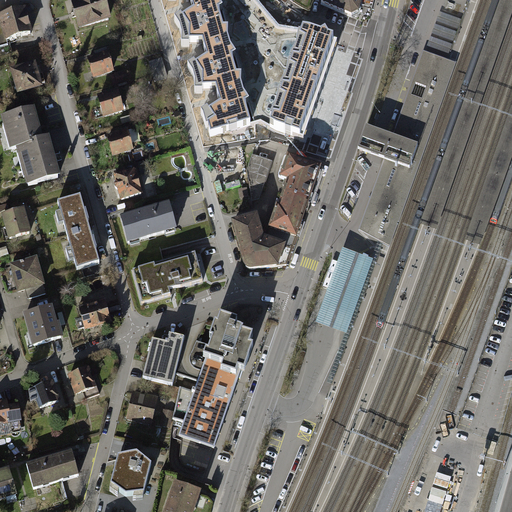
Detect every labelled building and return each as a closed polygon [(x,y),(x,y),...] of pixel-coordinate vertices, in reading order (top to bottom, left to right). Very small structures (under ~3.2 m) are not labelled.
[(105,0),(74,0),(71,1),(79,30),(111,21),(105,0)] [(208,126),(211,137),(251,125),(245,105),(250,103),(244,95),(241,85),(242,76),(237,76),(232,59),(236,56),(231,48),(228,39),(229,29),(224,29),(219,12),(223,9),(218,1),(217,0),(190,0),(194,12),(183,20),(189,30),(189,43),(203,43),(207,59),(196,67),(203,77),(203,90),(216,90),(220,106),(209,113),(214,122),(208,126)] [(321,0),(320,8),(353,22),(360,18),(364,0),(321,0)] [(511,0),(501,0),(420,226),(437,231),(511,14),(511,0)] [(262,124),(276,133),(304,142),(337,45),(311,35),(279,30),(260,5),(249,13),(239,15),(265,114),(262,124)] [(30,34),(23,8),(0,13),(0,24),(4,41),(30,34)] [(440,13),(436,22),(458,30),(462,21),(440,13)] [(457,33),(435,25),(432,34),(454,42),(457,33)] [(453,45),(431,38),(427,48),(449,55),(453,45)] [(109,51),(87,57),(93,79),(115,73),(111,58),(109,51)] [(424,53),(393,139),(399,141),(403,132),(409,115),(408,114),(406,114),(407,112),(426,59),(447,66),(417,148),(413,161),(409,170),(384,240),(361,232),(386,161),(385,161),(384,161),(358,232),(359,232),(390,248),(455,64),(424,53)] [(152,61),(154,66),(165,62),(162,57),(152,61)] [(417,148),(447,66),(426,59),(407,112),(406,114),(408,114),(409,115),(403,132),(399,141),(393,139),(382,135),(375,133),(374,132),(373,132),(367,130),(362,142),(359,152),(367,155),(377,158),(381,160),(384,161),(385,161),(386,161),(361,232),(384,240),(409,170),(413,161),(417,148)] [(33,63),(6,71),(13,95),(40,87),(33,63)] [(126,70),(115,74),(115,75),(110,76),(113,84),(117,83),(129,80),(126,70)] [(118,91),(97,97),(104,119),(124,113),(118,91)] [(480,247),(511,157),(511,106),(465,242),(480,247)] [(15,147),(41,140),(32,107),(0,116),(9,148),(15,147)] [(128,130),(107,136),(113,158),(134,152),(131,142),(128,130)] [(15,147),(26,186),(57,178),(46,138),(41,140),(15,147)] [(271,162),(252,155),(245,171),(251,201),(258,199),(271,162)] [(286,183),(283,192),(307,201),(319,168),(284,156),(277,177),(285,180),(284,182),(286,183)] [(115,177),(114,177),(116,183),(115,185),(116,189),(118,190),(121,202),(141,196),(140,191),(141,190),(137,176),(136,176),(134,171),(125,174),(124,170),(114,173),(115,177)] [(276,205),(268,227),(295,236),(307,201),(283,192),(278,206),(276,205)] [(81,197),(58,203),(61,213),(56,215),(59,226),(64,224),(72,250),(66,251),(69,262),(74,261),(77,271),(100,264),(81,197)] [(170,204),(120,218),(128,246),(178,232),(170,204)] [(25,209),(1,215),(9,241),(32,235),(25,209)] [(285,267),(266,234),(261,232),(256,216),(233,222),(245,264),(248,268),(252,269),(285,267)] [(295,236),(268,227),(266,234),(285,267),(295,236)] [(382,245),(379,244),(372,262),(345,337),(327,385),(331,386),(382,245)] [(316,327),(345,337),(372,262),(343,252),(316,327)] [(196,254),(133,271),(142,305),(171,297),(170,291),(172,291),(203,282),(196,254)] [(37,258),(10,266),(18,295),(26,292),(28,300),(46,295),(44,287),(45,287),(37,258)] [(115,291),(107,294),(109,301),(118,299),(115,291)] [(106,301),(78,309),(85,333),(112,325),(106,301)] [(52,309),(24,317),(33,349),(63,340),(59,326),(57,326),(52,309)] [(208,358),(180,437),(214,449),(241,370),(246,371),(250,359),(254,347),(250,346),(254,334),(236,328),(238,322),(224,317),(221,325),(218,324),(214,336),(216,337),(211,351),(208,350),(205,357),(208,358)] [(167,345),(153,342),(143,380),(173,388),(185,340),(170,336),(167,345)] [(90,369),(68,377),(75,398),(84,395),(86,400),(100,395),(96,385),(95,383),(94,384),(91,376),(92,376),(90,369)] [(53,382),(32,390),(39,411),(61,403),(58,396),(58,397),(55,390),(56,389),(53,382)] [(159,399),(133,393),(126,421),(152,427),(159,399)] [(7,401),(0,402),(0,427),(22,424),(19,406),(8,408),(7,401)] [(155,423),(171,426),(174,411),(158,408),(155,423)] [(72,453),(26,466),(33,490),(79,478),(72,453)] [(152,470),(138,458),(119,462),(112,490),(126,500),(145,497),(152,470)] [(9,470),(0,472),(0,503),(17,499),(9,470)] [(191,511),(197,495),(175,487),(165,511),(191,511)]
